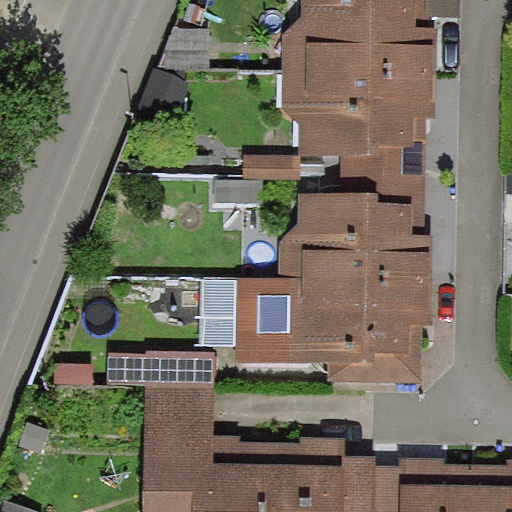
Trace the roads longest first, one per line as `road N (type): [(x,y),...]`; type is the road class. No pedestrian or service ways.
road 1 (residential): [(511,399),(465,385),(454,235),(456,117),(488,0)]
road 2 (tertiary): [(0,295),(132,0)]
